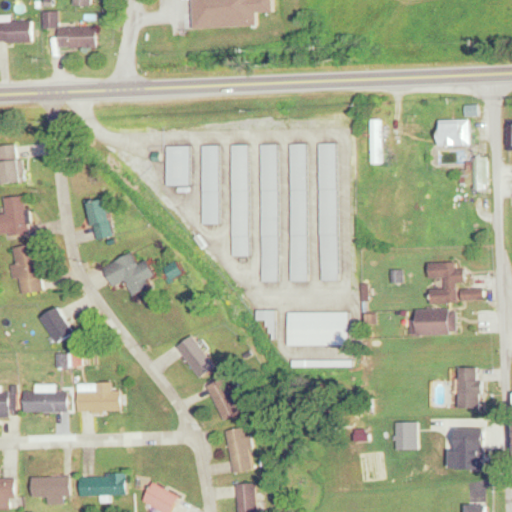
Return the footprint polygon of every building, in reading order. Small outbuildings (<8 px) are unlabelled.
[(196,0),(198,28),(258,27),(258,12),(277,12),(276,0),(196,0)] [(35,21),(0,20),(0,41),(35,42),(35,21)] [(374,164),(384,164),(384,119),(374,119),(374,164)] [(472,120),(442,120),(442,145),(472,145),(472,120)] [(323,143),(324,281),(340,281),(340,143),(323,143)] [(265,282),(282,282),(280,144),(264,144),(265,282)] [(294,281),(311,281),(310,144),(293,144),(294,281)] [(4,184),(25,182),(22,145),(2,146),(4,184)] [(169,185),(191,185),(191,145),(169,145),(169,185)] [(205,224),(221,224),(221,145),(205,145),(205,224)] [(251,145),(234,145),(235,255),(251,255),(251,145)] [(489,158),(474,158),(474,170),(468,170),(468,184),(478,184),(478,190),(489,190),(489,158)] [(0,220),(0,235),(29,234),(28,197),(8,197),(8,214),(0,213),(0,220)] [(97,240),(117,236),(110,199),(89,204),(97,240)] [(48,291),(41,244),(16,247),(18,264),(13,265),(15,278),(21,277),(24,294),(48,291)] [(154,289),(150,279),(158,276),(152,260),(141,265),(137,254),(107,266),(115,286),(129,281),(136,296),(154,289)] [(432,278),(447,277),(448,289),(433,290),(434,304),(459,303),(459,283),(467,283),(467,269),(458,270),(458,263),(431,263),(432,278)] [(464,300),(486,299),(486,289),(464,290),(464,300)] [(62,343),(78,332),(62,307),(45,318),(62,343)] [(417,335),(458,335),(458,310),(417,310),(417,335)] [(351,312),(293,312),(293,345),(351,345),(351,312)] [(180,347),(203,378),(219,366),(196,335),(180,347)] [(86,367),(85,353),(60,354),(61,368),(86,367)] [(463,409),(483,409),(483,368),(463,368),(463,409)] [(209,386),(225,421),(243,413),(228,377),(209,386)] [(81,383),(81,411),(126,411),(126,391),(117,391),(117,383),(81,383)] [(28,412),(72,412),(72,392),(59,392),(59,386),(38,386),(38,392),(28,392),(28,412)] [(0,415),(13,416),(13,392),(0,392),(0,415)] [(258,469),(250,427),(227,431),(235,473),(258,469)] [(130,494),(130,474),(84,474),(84,495),(130,494)] [(74,476),(36,476),(36,497),(74,497),(74,476)] [(0,477),(0,507),(18,507),(18,478),(0,477)] [(148,500),(170,511),(176,511),(185,495),(158,481),(148,500)] [(239,483),(239,511),(260,511),(259,483),(239,483)]
